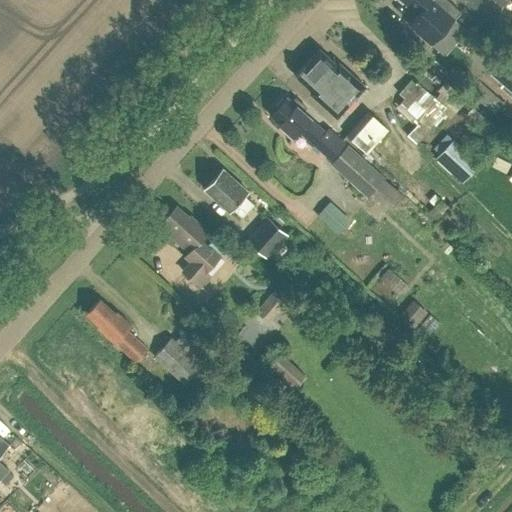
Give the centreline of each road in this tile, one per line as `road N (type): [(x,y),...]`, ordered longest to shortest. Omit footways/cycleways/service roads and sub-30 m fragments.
road 1 (unclassified): [(0,347),(309,0)]
road 2 (track): [(8,338),(196,511)]
